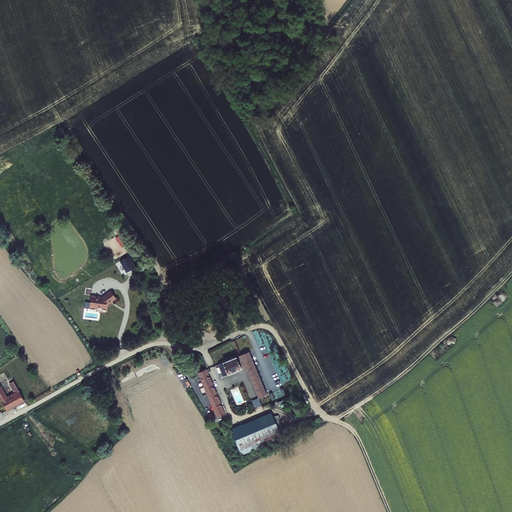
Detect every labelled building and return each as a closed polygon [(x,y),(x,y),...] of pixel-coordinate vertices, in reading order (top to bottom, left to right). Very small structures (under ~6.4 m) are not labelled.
[(115,238),(122,248),(128,243),(121,234),(115,238)] [(128,250),(120,255),(127,266),(136,260),(128,250)] [(109,299),(115,295),(115,296),(119,293),(118,292),(113,285),(105,292),(104,293),(102,293),(102,292),(99,292),(93,291),(92,303),(100,303),(100,302),(105,303),(109,303),(109,299)] [(277,393),(271,374),(261,347),(250,351),(218,363),(224,377),(248,368),(260,398),(267,395),(277,393)] [(223,412),(206,368),(198,371),(215,415),(223,412)] [(5,411),(10,408),(28,398),(16,376),(11,379),(18,393),(11,397),(4,384),(0,386),(0,390),(3,396),(0,397),(0,402),(5,411)] [(271,411),(230,428),(241,453),(250,450),(252,455),(285,442),(283,436),(282,437),(279,430),(283,428),(279,417),(274,419),(271,411)]
